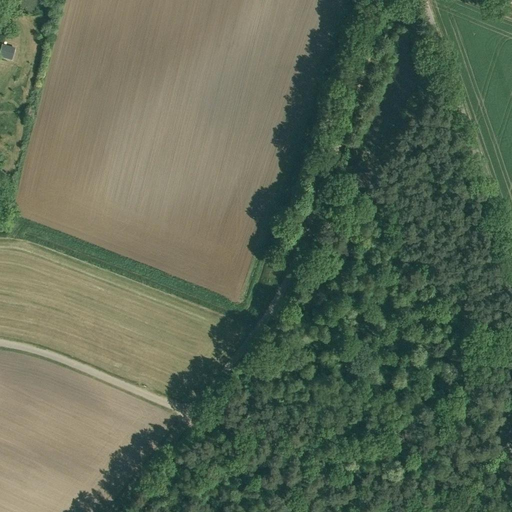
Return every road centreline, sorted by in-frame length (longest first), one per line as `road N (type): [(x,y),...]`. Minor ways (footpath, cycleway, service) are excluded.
road 1 (unclassified): [(112,511),(260,325),(285,281),(383,0)]
road 2 (track): [(190,415),(511,495)]
road 3 (unclassified): [(422,0),(511,256)]
